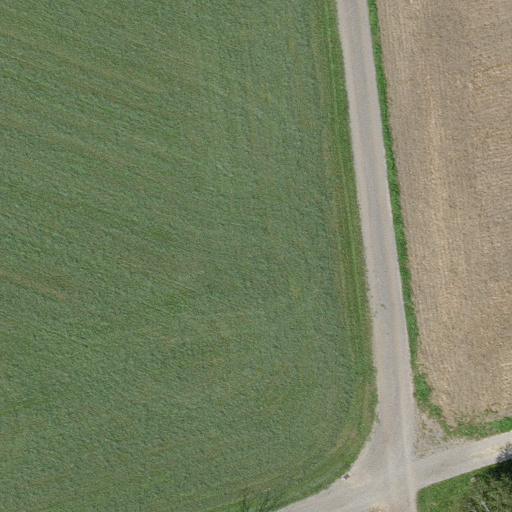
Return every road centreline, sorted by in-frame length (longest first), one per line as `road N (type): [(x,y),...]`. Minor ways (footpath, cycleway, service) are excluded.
road 1 (track): [(351,0),(409,511)]
road 2 (track): [(319,511),(511,450)]
